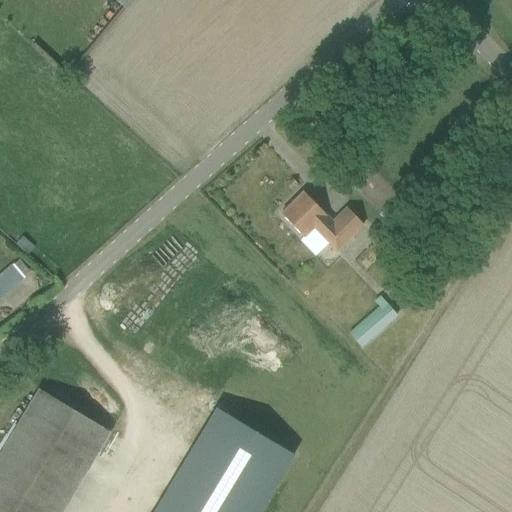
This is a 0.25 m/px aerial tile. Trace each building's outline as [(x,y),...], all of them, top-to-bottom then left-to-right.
[(354,157),(333,176),(342,186),(363,167),(354,157)] [(314,228),(336,251),(363,225),(346,208),(332,222),(303,193),(280,215),(303,238),(314,228)] [(0,278),(0,299),(23,279),(23,278),(29,273),(19,261),(0,278)] [(349,333),(360,347),(397,316),(381,297),(375,303),(379,308),(349,333)] [(0,452),(0,511),(59,511),(108,431),(38,389),(0,452)] [(155,511),(257,511),(291,456),(216,411),(155,511)]
